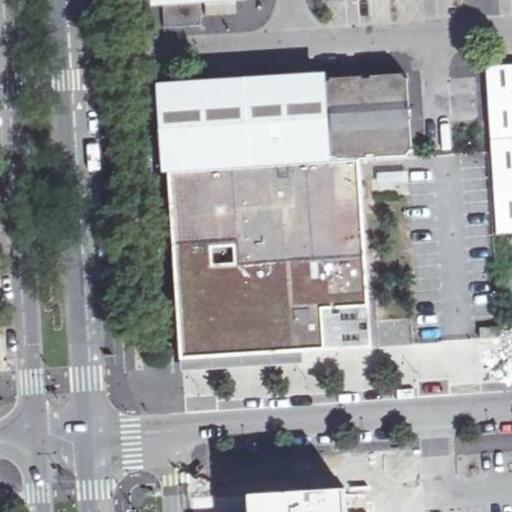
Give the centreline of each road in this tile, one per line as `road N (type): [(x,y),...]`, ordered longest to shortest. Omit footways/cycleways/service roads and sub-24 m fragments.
road 1 (secondary): [(15,0),(38,437)]
road 2 (residential): [(97,433),(511,404)]
road 3 (secondary): [(91,339),(68,0)]
road 4 (residential): [(91,339),(145,280),(130,52)]
road 5 (residential): [(295,41),(511,31)]
road 6 (residential): [(130,52),(295,41)]
